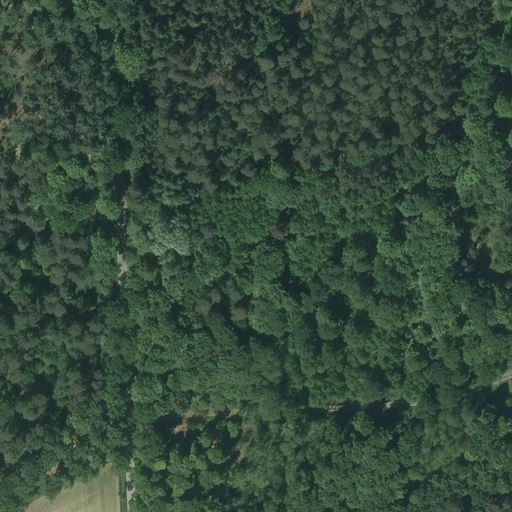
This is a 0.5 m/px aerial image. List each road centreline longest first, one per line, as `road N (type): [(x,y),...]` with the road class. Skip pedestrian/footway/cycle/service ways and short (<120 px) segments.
road 1 (tertiary): [(112,0),(132,511)]
road 2 (track): [(128,414),(401,402),(511,373)]
